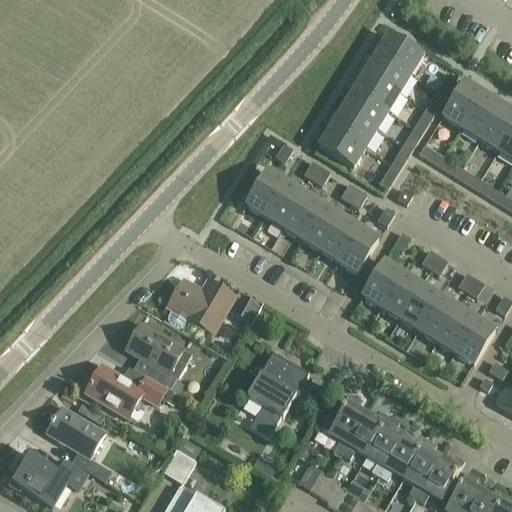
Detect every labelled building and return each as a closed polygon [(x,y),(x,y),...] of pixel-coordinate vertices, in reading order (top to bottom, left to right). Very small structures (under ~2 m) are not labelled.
[(411,80),(412,78),(423,61),(388,40),(377,59),(411,80)] [(400,98),(411,80),(377,59),(366,77),(400,98)] [(388,117),(400,98),(366,77),(354,96),(388,117)] [(446,101),(457,83),(448,77),(437,96),(446,101)] [(461,132),(482,98),(464,87),(442,121),(461,132)] [(377,136),(388,117),(354,96),(343,115),(377,136)] [(434,120),(446,101),(437,96),(425,114),(434,120)] [(480,144),(501,110),(482,98),(461,132),(480,144)] [(498,155),(511,133),(511,116),(501,110),(480,144),(498,155)] [(423,138),(434,120),(425,114),(414,133),(423,138)] [(365,154),(377,136),(343,115),(331,133),(365,154)] [(354,173),(364,156),(365,154),(331,133),(320,152),(354,173)] [(411,157),(423,138),(414,133),(402,151),(411,157)] [(511,163),(511,133),(498,155),(511,163)] [(284,167),(292,154),(283,149),(275,162),(284,167)] [(400,175),(411,157),(402,151),(390,170),(400,175)] [(438,170),(443,162),(424,151),(419,159),(438,170)] [(456,182),(461,174),(443,162),(438,170),(456,182)] [(312,185),(321,172),(312,166),(303,180),(312,185)] [(388,194),(400,175),(390,170),(379,188),(388,194)] [(321,191),(330,177),(321,172),(312,185),(321,191)] [(475,193),(480,185),(461,174),(456,182),(475,193)] [(264,222),(286,187),(267,176),(246,210),(264,222)] [(493,205),(498,197),(480,185),(475,193),(493,205)] [(283,233),(304,198),(286,187),(264,222),(283,233)] [(350,208),(358,194),(349,189),(340,202),(350,208)] [(359,213),(367,200),(358,194),(350,208),(359,213)] [(407,209),(409,205),(413,200),(403,194),(397,203),(407,209)] [(511,216),(511,204),(498,197),(493,205),(511,216)] [(301,244),(323,210),(304,198),(283,233),(301,244)] [(320,256),(341,221),(323,210),(301,244),(320,256)] [(387,231),(395,217),(386,212),(378,225),(387,231)] [(339,267),(360,233),(341,221),(320,256),(339,267)] [(357,279),(378,244),(360,233),(339,267),(357,279)] [(403,256),(411,243),(402,238),(394,251),(403,256)] [(431,274),(439,261),(430,255),(422,269),(431,274)] [(440,279),(448,266),(439,261),(431,274),(440,279)] [(381,312),(402,278),(384,267),(363,301),(381,312)] [(400,324),(421,290),(402,278),(381,312),(400,324)] [(468,297),(476,284),(467,278),(459,291),(468,297)] [(208,299),(183,284),(167,311),(212,338),(234,301),(214,289),(208,299)] [(477,303),(485,289),(476,284),(468,297),(477,303)] [(418,335),(439,301),(421,290),(400,324),(418,335)] [(257,309),(243,301),(234,316),(248,325),(257,309)] [(437,346),(458,312),(439,301),(418,335),(437,346)] [(504,319),(511,307),(511,305),(504,301),(496,314),(504,319)] [(455,358),(476,324),(458,312),(437,346),(455,358)] [(474,369),(495,335),(476,324),(455,358),(474,369)] [(177,386),(192,360),(183,355),(184,354),(141,329),(125,354),(148,368),(142,378),(169,394),(175,384),(177,386)] [(283,423),(299,395),(309,378),(273,357),(247,402),(263,411),(251,433),(269,444),(282,422),(283,423)] [(502,385),(508,376),(494,367),(488,376),(502,385)] [(140,392),(101,370),(85,398),(128,422),(141,400),(157,409),(166,394),(146,382),(140,392)] [(488,397),(493,389),(484,383),(479,391),(488,397)] [(511,417),(511,392),(509,390),(497,408),(511,417)] [(364,418),(356,413),(361,405),(350,399),(340,417),(330,412),(318,433),(339,445),(333,455),(341,459),(364,418)] [(82,409),(78,416),(101,429),(105,422),(82,409)] [(112,489),(117,480),(102,471),(89,463),(105,437),(62,411),(46,438),(78,457),(72,467),(96,482),(104,487),(106,486),(112,489)] [(364,461),(387,421),(378,416),(373,423),(364,418),(341,459),(348,464),(354,455),(364,461)] [(377,481),(401,440),(393,435),(398,428),(387,421),(364,461),(376,468),(370,477),(377,481)] [(401,483),(424,443),(415,438),(411,446),(401,440),(377,481),(385,486),(391,477),(401,483)] [(414,503),(438,462),(430,457),(435,450),(424,443),(401,483),(413,490),(407,499),(414,503)] [(181,489),(195,466),(175,454),(161,477),(181,489)] [(56,475),(25,456),(8,485),(51,511),(65,487),(78,495),(88,480),(62,464),(56,475)] [(440,506),(463,466),(452,460),(447,468),(438,462),(414,503),(423,508),(428,499),(440,506)] [(308,494),(319,475),(309,469),(298,488),(308,494)] [(317,499),(329,480),(319,475),(308,494),(317,499)] [(471,511),(481,496),(473,491),(477,482),(467,476),(445,511),(471,511)] [(328,506),(337,490),(340,487),(329,480),(317,499),(328,506)] [(330,511),(338,511),(348,497),(337,490),(328,506),(326,509),(330,511)] [(194,501),(179,492),(166,511),(215,511),(207,507),(195,500),(194,501)] [(496,511),(505,498),(494,493),(490,501),(481,496),(471,511),(496,511)] [(352,511),(358,503),(348,497),(338,511),(352,511)] [(510,511),(511,508),(511,502),(505,498),(496,511),(510,511)] [(365,511),(368,508),(358,503),(352,511),(365,511)]
